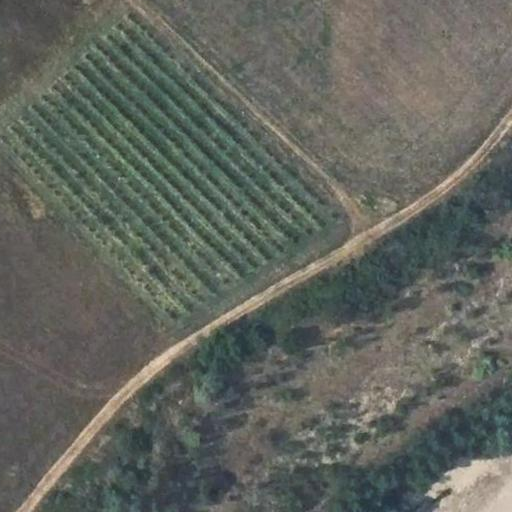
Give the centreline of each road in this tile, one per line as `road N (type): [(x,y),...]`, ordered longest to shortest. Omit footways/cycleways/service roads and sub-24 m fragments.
road 1 (track): [(22,511),(157,363),(426,199),(511,113)]
road 2 (track): [(374,229),(134,0)]
